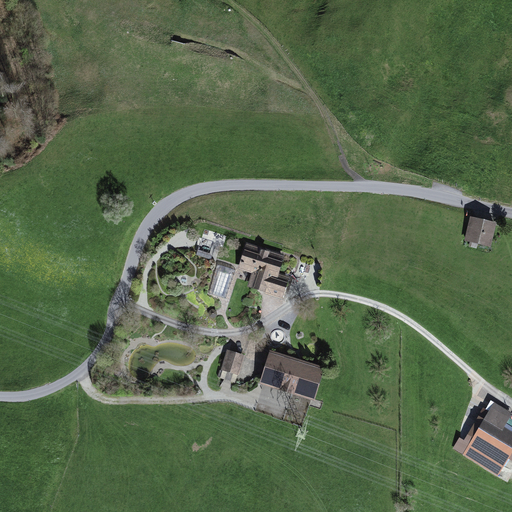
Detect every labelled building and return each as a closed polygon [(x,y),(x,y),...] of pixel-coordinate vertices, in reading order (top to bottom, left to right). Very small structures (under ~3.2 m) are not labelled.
[(498,224),(469,218),(464,242),(492,248),(498,224)] [(286,257),(246,244),(238,270),(250,274),(246,288),(281,300),(287,282),(279,279),(286,257)] [(247,356),(230,352),(225,372),(242,376),(247,356)] [(323,370),(269,353),(259,385),(313,402),(323,370)] [(493,408),(465,459),(500,478),(511,457),(511,435),(505,431),(511,419),(493,408)]
